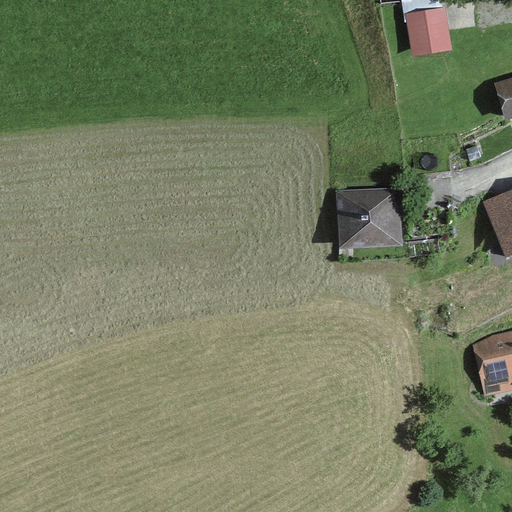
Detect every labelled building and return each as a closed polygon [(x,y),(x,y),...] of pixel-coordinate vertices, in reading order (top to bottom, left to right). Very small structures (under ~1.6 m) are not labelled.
[(442,12),(402,18),(409,61),(449,54),(442,12)] [(511,78),(490,85),(501,122),(511,119),(511,78)] [(391,191),(332,194),(335,253),(395,249),(391,191)] [(511,192),(479,206),(502,262),(511,258),(511,192)] [(511,336),(474,346),(487,400),(511,393),(511,336)]
